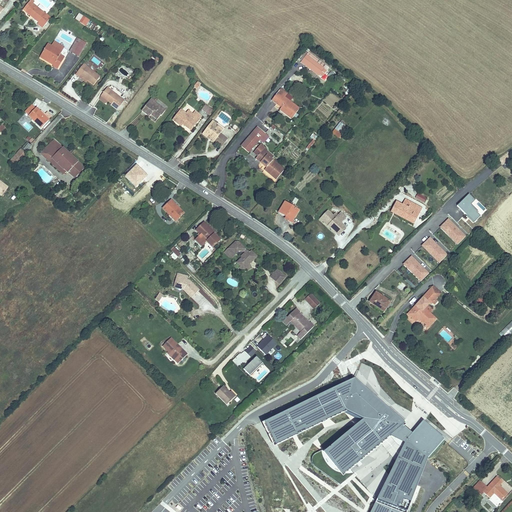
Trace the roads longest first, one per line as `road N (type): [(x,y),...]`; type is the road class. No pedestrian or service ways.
road 1 (tertiary): [(0,66),(295,252),(390,352),(511,456)]
road 2 (unknown): [(402,196),(228,364)]
road 3 (unknown): [(343,304),(489,165)]
road 4 (track): [(182,394),(310,264)]
road 5 (unknown): [(216,200),(230,152),(298,64)]
